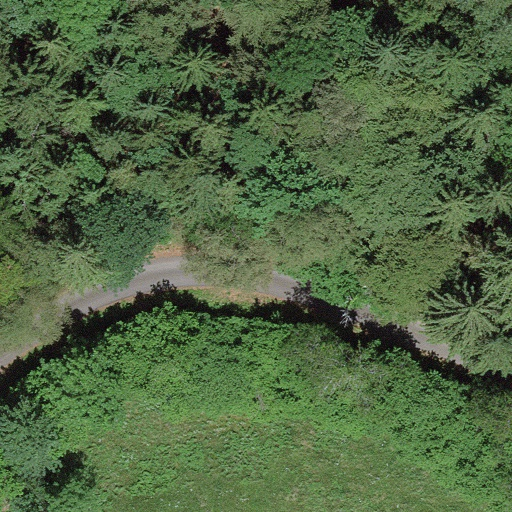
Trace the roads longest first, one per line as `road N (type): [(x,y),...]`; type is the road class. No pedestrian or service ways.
road 1 (unclassified): [(0,359),(74,308),(136,280),(232,278),(327,303),(511,375)]
road 2 (track): [(306,0),(398,147),(467,358)]
